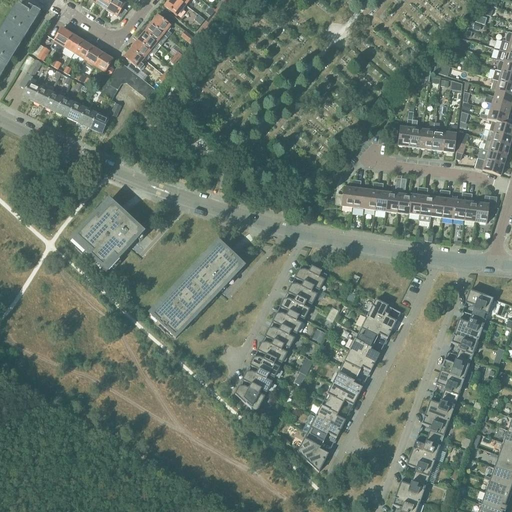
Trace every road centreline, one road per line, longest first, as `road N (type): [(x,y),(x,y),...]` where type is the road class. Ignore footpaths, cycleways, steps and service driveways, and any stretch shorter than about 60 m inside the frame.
road 1 (residential): [(471,262),(384,511)]
road 2 (residential): [(442,258),(331,473)]
road 3 (residential): [(188,205),(0,112)]
road 4 (residential): [(511,188),(356,162)]
road 5 (residential): [(307,235),(237,373)]
road 6 (residential): [(442,258),(307,235)]
road 7 (residential): [(154,0),(122,37),(108,38),(45,0)]
